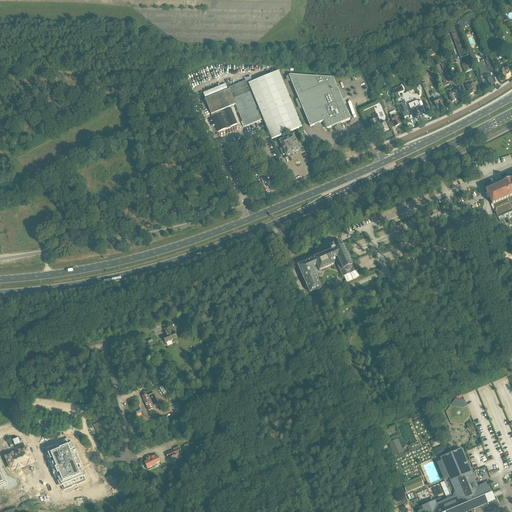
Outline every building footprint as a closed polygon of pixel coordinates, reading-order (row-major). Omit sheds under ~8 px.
[(461,20),(457,22),(457,23),(458,25),(462,24),(463,24),(464,27),(471,25),(475,23),(473,19),(472,16),(468,18),(461,21),(461,20)] [(457,25),(449,27),(460,58),(468,56),(457,25)] [(473,51),(469,52),(469,53),(473,64),(474,65),(478,64),(477,62),(477,60),(473,51)] [(486,66),(485,67),(482,67),(482,68),(479,68),(480,77),(481,80),(485,89),(494,84),(489,73),(494,71),(488,58),(484,60),(486,66)] [(465,74),(473,70),(469,62),(461,66),(465,74)] [(436,66),(434,67),(438,78),(440,77),(443,83),(444,83),(445,86),(450,84),(448,82),(449,81),(444,71),(442,66),(441,64),(436,66)] [(511,76),(507,65),(500,68),(505,80),(511,76)] [(279,72),(248,84),(271,140),(302,127),(279,72)] [(350,119),(337,88),(333,78),(290,76),(289,76),(310,127),(323,122),(326,129),(350,119)] [(228,88),(229,90),(205,100),(211,115),(235,105),(244,127),(262,120),(246,81),(228,88)] [(465,83),(470,95),(480,90),(477,82),(474,83),(473,83),(472,81),(469,82),(469,81),(465,83)] [(206,99),(228,90),(225,84),(203,93),(206,99)] [(402,86),(392,90),(396,98),(399,97),(398,93),(404,91),(403,90),(402,87),(402,86)] [(455,87),(446,90),(447,92),(452,103),(456,101),(456,100),(460,98),(459,96),(455,87)] [(439,95),(433,97),(435,100),(433,101),(437,108),(439,107),(440,108),(444,106),(439,95)] [(418,100),(408,105),(411,112),(414,119),(415,119),(416,119),(417,119),(418,118),(421,116),(422,117),(423,116),(423,115),(424,115),(421,108),(418,100)] [(403,103),(398,105),(404,117),(410,115),(407,108),(405,108),(403,103)] [(212,116),(218,132),(237,124),(230,108),(212,116)] [(401,125),(398,117),(396,114),(395,111),(389,113),(391,116),(390,116),(395,127),(398,126),(399,126),(400,126),(401,125)] [(381,133),(388,130),(384,123),(383,120),(380,122),(378,118),(374,120),(374,119),(370,121),(372,127),(376,125),(376,124),(377,123),(381,133)] [(294,135),(280,141),(283,148),(280,149),(283,156),(286,154),(286,156),(300,150),(294,135)] [(511,179),(510,180),(503,182),(504,183),(486,191),(488,195),(486,196),(488,200),(489,199),(492,204),(494,209),(495,209),(496,211),(495,212),(498,218),(499,222),(507,218),(510,225),(511,223),(511,179)] [(321,256),(298,266),(310,293),(321,288),(313,269),(317,267),(319,272),(334,265),(333,263),(336,261),(343,277),(344,277),(346,282),(352,280),(352,279),(352,278),(353,279),(359,277),(356,271),(357,271),(353,260),(352,260),(348,250),(345,251),(342,243),(341,244),(336,246),(334,247),(333,246),(330,248),(330,249),(331,251),(324,254),(321,256)] [(169,327),(164,329),(167,335),(163,337),(166,343),(174,339),(174,340),(178,338),(175,332),(172,333),(169,327)] [(142,396),(149,411),(153,409),(147,394),(142,396)] [(456,401),(453,405),(455,407),(450,413),(454,420),(461,421),(466,415),(463,408),(466,406),(464,402),(456,401)] [(477,438),(470,420),(470,419),(467,423),(466,424),(466,426),(467,426),(468,426),(468,427),(466,429),(466,430),(467,433),(468,433),(469,432),(470,432),(471,434),(471,435),(471,436),(471,437),(472,437),(473,437),(476,437),(477,438)] [(102,420),(93,426),(100,437),(109,432),(102,420)] [(54,444),(45,448),(49,456),(47,457),(49,460),(50,460),(52,464),(50,465),(53,470),(52,470),(55,476),(57,475),(58,479),(57,480),(59,484),(60,483),(63,491),(73,487),(72,487),(75,486),(77,485),(86,481),(83,473),(84,473),(83,469),(81,470),(79,465),(81,465),(79,460),(79,459),(77,454),(76,454),(75,454),(73,450),(74,449),(73,446),(71,446),(68,438),(59,442),(59,443),(55,445),(54,444)] [(390,444),(395,454),(402,451),(397,441),(390,444)] [(189,443),(184,445),(188,454),(193,452),(189,443)] [(182,454),(179,447),(174,449),(175,450),(167,454),(169,458),(176,454),(177,456),(182,454)] [(13,455),(7,458),(12,470),(16,468),(17,470),(29,465),(30,464),(33,463),(33,461),(33,460),(32,459),(31,458),(29,453),(30,452),(29,450),(28,450),(27,449),(21,452),(21,453),(19,454),(18,454),(16,455),(14,456),(13,455)] [(424,510),(419,511),(462,511),(464,511),(492,499),(490,494),(486,484),(477,488),(469,468),(471,468),(464,452),(462,453),(461,449),(441,458),(442,461),(437,463),(437,464),(438,464),(444,478),(443,478),(444,479),(453,498),(436,505),(434,502),(422,507),(424,510)] [(155,466),(154,464),(160,462),(158,457),(156,458),(155,456),(151,457),(151,456),(146,458),(148,461),(145,462),(148,468),(155,466)] [(380,469),(379,470),(380,471),(380,472),(381,473),(382,474),(383,474),(384,474),(386,474),(387,473),(387,472),(388,471),(388,470),(388,469),(387,468),(387,467),(385,466),(384,466),(383,466),(382,466),(381,467),(380,468),(380,469)] [(420,478),(404,485),(407,492),(423,486),(420,478)]
